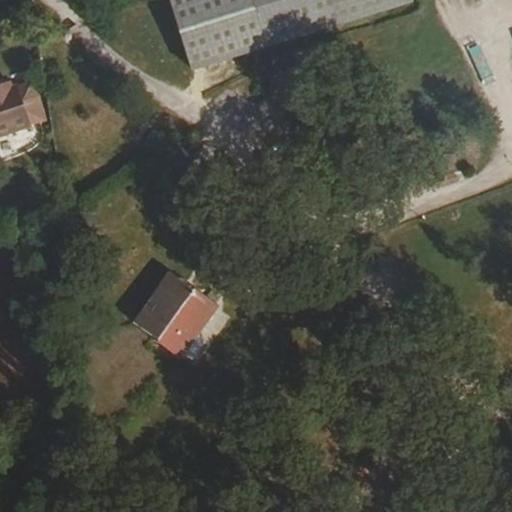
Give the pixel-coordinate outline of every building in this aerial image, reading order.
[(405,6),(402,0),(244,0),(261,53),(405,6)] [(0,109),(25,101),(11,61),(6,63),(4,57),(0,58),(0,109)] [(177,145),(156,168),(167,178),(188,155),(177,145)] [(182,210),(216,186),(206,173),(208,171),(197,156),(163,181),(182,210)] [(177,348),(192,328),(210,301),(166,270),(130,320),(175,352),(177,348)] [(201,335),(192,328),(177,348),(187,355),(201,335)]
